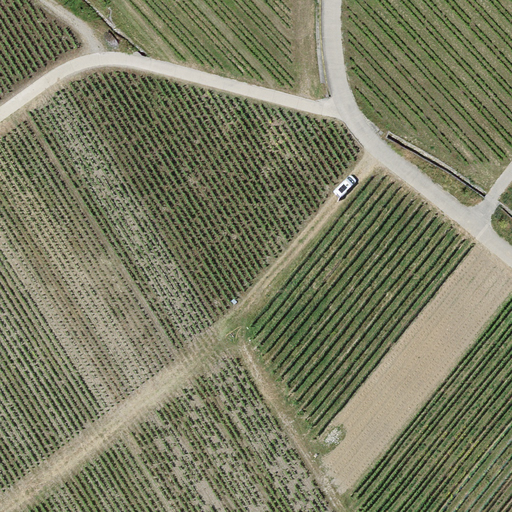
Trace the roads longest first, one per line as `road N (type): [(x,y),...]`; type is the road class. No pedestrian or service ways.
road 1 (track): [(0,115),(91,61),(128,61),(346,109)]
road 2 (unclassified): [(332,0),(334,63),(346,109),(391,158),(511,256)]
